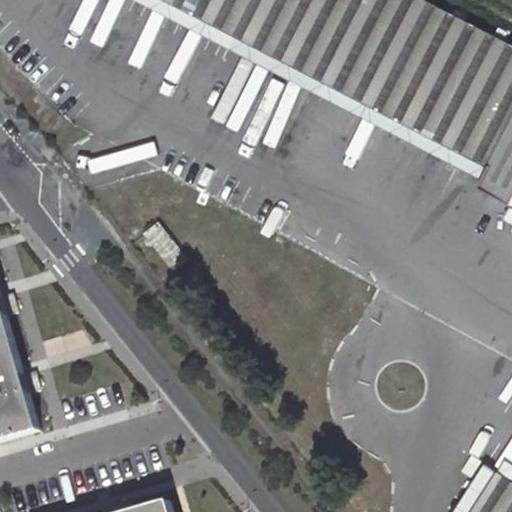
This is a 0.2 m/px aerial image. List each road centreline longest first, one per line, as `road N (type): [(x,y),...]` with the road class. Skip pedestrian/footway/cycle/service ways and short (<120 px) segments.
road 1 (tertiary): [(20,190),(283,511)]
road 2 (unknown): [(420,511),(458,311),(466,293),(484,283),(511,291)]
